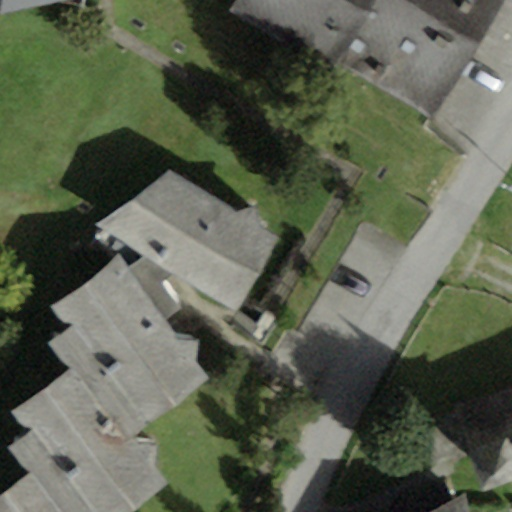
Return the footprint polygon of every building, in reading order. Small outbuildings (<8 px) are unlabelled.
[(0,0),(0,14),(1,15),(76,0),(0,0)] [(433,119),(503,0),(235,0),(234,2),(228,12),(313,65),(320,55),(433,119)] [(280,231),(169,171),(95,228),(236,312),(280,231)] [(128,270),(119,260),(50,307),(71,328),(48,343),(69,372),(76,366),(127,439),(210,386),(194,363),(200,340),(173,338),(165,320),(180,312),(142,263),(128,270)] [(159,442),(127,439),(76,366),(69,372),(10,413),(31,435),(8,447),(31,472),(0,493),(0,511),(129,511),(168,488),(152,468),(159,442)] [(511,470),(511,391),(468,406),(492,477),(511,470)] [(467,511),(464,496),(431,511),(467,511)]
